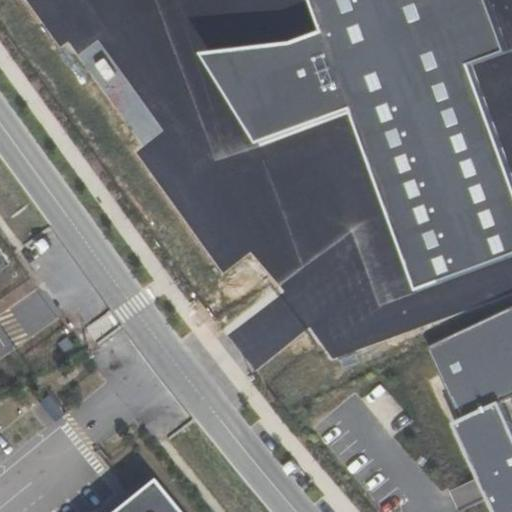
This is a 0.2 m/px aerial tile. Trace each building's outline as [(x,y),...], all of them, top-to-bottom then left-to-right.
[(489,0),(311,0),(326,38),(296,49),(204,58),(259,150),(353,115),(420,297),(511,262),(511,175),(473,70),(510,57),(489,0)] [(511,312),(432,350),(467,423),(503,406),(511,401),(511,312)] [(511,511),(511,424),(503,406),(467,423),(456,427),(495,511),(511,511)] [(118,475),(139,458),(132,449),(111,466),(118,475)] [(161,511),(139,484),(103,511),(161,511)]
